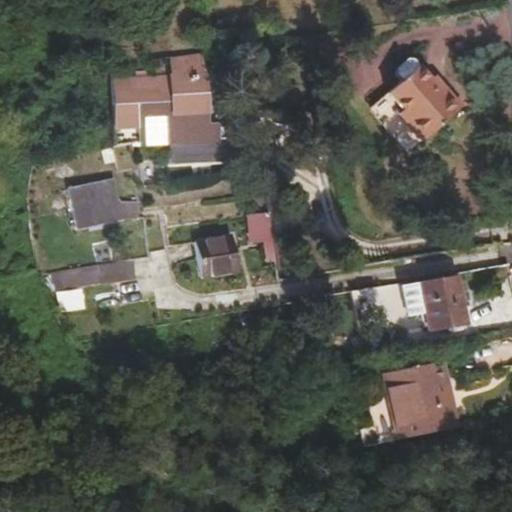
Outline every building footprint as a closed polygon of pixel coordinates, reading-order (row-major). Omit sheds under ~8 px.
[(198,76),(197,55),(168,59),(170,78),(134,80),(134,85),(109,86),(111,130),(137,129),(137,147),(164,145),(165,165),(228,162),(226,142),(217,142),(216,126),(205,126),(202,77),(198,76)] [(395,75),(400,81),(418,66),(411,59),(406,60),(395,69),(395,75)] [(396,115),(418,142),(459,107),(441,85),(438,88),(429,78),(418,66),(400,81),(385,94),(400,111),(396,115)] [(433,76),(429,78),(438,88),(441,85),(433,76)] [(414,146),(418,142),(396,115),(400,111),(385,94),(376,102),(414,146)] [(308,161),(329,158),(323,125),(302,129),(308,161)] [(67,189),(72,211),(92,207),(95,225),(122,220),(118,202),(119,202),(114,179),(67,189)] [(128,227),(139,227),(139,207),(128,207),(128,227)] [(248,247),(273,245),(270,215),(270,214),(245,216),(248,247)] [(158,215),(144,218),(149,253),(163,250),(158,215)] [(200,279),(238,271),(231,234),(194,241),(200,279)] [(134,279),(131,259),(49,273),(50,284),(57,283),(57,286),(62,286),(99,280),(100,284),(134,279)] [(423,333),(464,326),(455,277),(414,284),(398,287),(403,317),(420,314),(423,333)] [(120,305),(144,299),(139,279),(115,284),(120,305)] [(392,441),(453,430),(440,363),(380,375),(392,441)] [(459,509),(491,511),(491,478),(444,478),(444,484),(440,484),(440,504),(458,504),(459,509)] [(407,479),(395,479),(396,495),(408,495),(407,479)]
